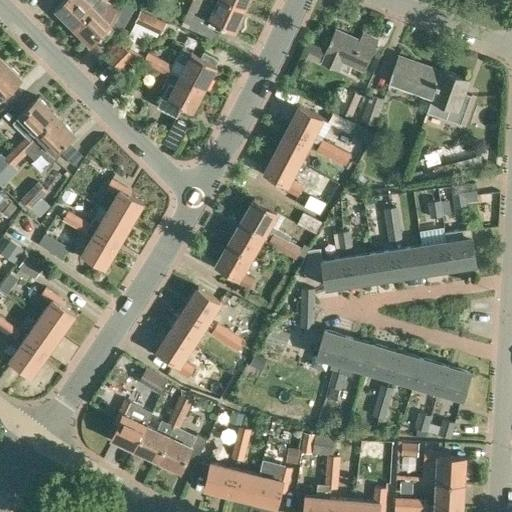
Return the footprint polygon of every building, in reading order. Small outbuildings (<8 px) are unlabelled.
[(62,0),(54,8),(72,26),(93,6),(99,0),(102,0),(104,2),(105,0),(62,0)] [(191,0),(180,24),(188,27),(214,39),(221,25),(235,31),(245,9),(227,0),(191,0)] [(227,0),(245,9),(248,0),(227,0)] [(93,6),(72,26),(91,45),(102,34),(105,37),(114,28),(111,26),(121,32),(135,7),(124,1),(111,24),(93,6)] [(160,34),(166,21),(145,11),(138,24),(160,34)] [(363,69),(377,38),(363,32),(360,40),(336,29),(321,62),(338,69),(342,60),(363,69)] [(124,46),(108,61),(118,71),(134,55),(124,46)] [(175,56),(171,64),(172,65),(169,71),(204,90),(217,65),(191,52),(186,50),(182,47),(178,57),(175,56)] [(143,61),(152,66),(158,57),(147,51),(143,61)] [(390,80),(431,95),(439,70),(398,55),(390,80)] [(193,110),(204,90),(169,71),(172,65),(171,64),(158,57),(152,66),(166,74),(165,77),(166,80),(169,82),(157,106),(176,116),(182,105),(193,110)] [(0,63),(0,100),(22,78),(4,60),(0,63)] [(439,70),(431,95),(433,96),(432,100),(458,110),(469,79),(443,69),(442,71),(439,70)] [(351,116),(361,93),(349,88),(339,110),(351,116)] [(375,124),(384,97),(369,92),(368,96),(365,95),(357,118),(375,124)] [(38,96),(19,115),(12,121),(26,135),(28,133),(30,136),(32,139),(56,114),(38,96)] [(9,99),(0,114),(0,119),(7,123),(18,104),(9,99)] [(299,104),(287,127),(311,139),(322,116),(299,104)] [(75,133),(56,114),(32,139),(30,136),(28,133),(26,135),(18,143),(21,147),(18,150),(24,156),(37,143),(40,146),(37,149),(51,163),(60,154),(57,151),(75,133)] [(349,133),(365,142),(372,129),(356,121),(349,133)] [(0,148),(11,147),(6,122),(0,123),(0,148)] [(287,127),(275,149),(299,162),(311,139),(287,127)] [(322,138),(319,144),(348,159),(351,152),(322,138)] [(14,165),(24,156),(18,150),(21,147),(18,143),(4,156),(10,162),(14,165)] [(348,159),(319,144),(316,150),(345,165),(348,159)] [(275,149),(264,172),(282,181),(279,186),(298,196),(303,185),(290,178),(299,162),(275,149)] [(448,163),(434,166),(436,175),(459,169),(458,166),(456,161),(448,163)] [(3,177),(11,186),(26,173),(17,164),(3,177)] [(421,169),(410,171),(412,181),(423,178),(421,169)] [(118,192),(108,209),(107,209),(131,223),(143,201),(125,190),(127,186),(112,177),(107,185),(118,192)] [(30,207),(47,190),(38,181),(21,198),(30,207)] [(466,196),(477,195),(475,182),(451,185),(455,213),(468,212),(466,196)] [(0,193),(0,209),(8,202),(0,193)] [(303,206),(319,215),(325,203),(309,194),(303,206)] [(289,240),(291,236),(277,228),(285,215),(277,211),(254,198),(241,221),(264,234),(270,238),(267,243),(279,249),(282,243),(285,245),(288,239),(289,240)] [(430,217),(444,216),(441,199),(428,201),(430,217)] [(9,202),(1,212),(7,217),(16,208),(9,202)] [(101,205),(91,223),(88,228),(95,231),(118,245),(131,223),(107,209),(108,209),(101,205)] [(397,206),(390,207),(395,239),(402,238),(397,206)] [(395,239),(390,207),(384,208),(389,240),(395,239)] [(65,208),(58,210),(56,214),(63,218),(63,219),(74,226),(80,216),(65,208)] [(316,233),(322,221),(303,211),(297,223),(316,233)] [(88,228),(91,223),(80,216),(74,226),(86,232),(88,228)] [(241,221),(228,242),(251,256),(264,234),(241,221)] [(471,227),(445,231),(451,267),(476,263),(471,230),(471,227)] [(337,232),(340,247),(352,245),(350,230),(337,232)] [(95,231),(82,253),(105,267),(118,245),(95,231)] [(446,241),(422,244),(426,271),(451,267),(445,231),(444,231),(446,241)] [(51,250),(58,239),(46,232),(39,243),(51,250)] [(15,262),(24,247),(10,238),(1,253),(15,262)] [(282,243),(279,249),(295,259),(299,253),(302,247),(289,240),(288,239),(285,245),(282,243)] [(228,242),(215,264),(234,275),(231,279),(249,289),(255,279),(242,271),(251,256),(228,242)] [(304,256),(305,257),(310,247),(304,243),(304,244),(302,247),(299,253),(304,256)] [(422,244),(397,248),(401,275),(426,271),(422,244)] [(397,248),(372,252),(376,278),(401,275),(397,248)] [(372,252),(347,256),(351,282),(376,278),(372,252)] [(35,278),(43,266),(27,255),(19,266),(35,278)] [(351,282),(347,256),(322,260),(326,286),(351,282)] [(13,286),(4,280),(0,285),(0,288),(7,294),(13,286)] [(50,301),(39,318),(60,333),(75,312),(58,300),(60,297),(46,286),(40,294),(50,301)] [(184,307),(207,322),(213,312),(220,300),(198,286),(184,307)] [(302,292),(301,301),(314,301),(315,287),(309,287),(302,287),(302,292)] [(193,343),(207,322),(184,307),(170,329),(193,343)] [(314,313),(301,312),(301,326),(313,327),(314,313)] [(0,315),(0,321),(18,334),(21,330),(0,315)] [(270,323),(265,339),(286,346),(294,322),(280,317),(278,326),(270,323)] [(39,318),(24,338),(46,354),(60,333),(39,318)] [(18,334),(0,321),(0,328),(15,339),(18,334)] [(225,341),(231,331),(218,323),(211,333),(225,341)] [(185,355),(193,343),(170,329),(156,350),(174,361),(171,365),(188,377),(195,366),(190,363),(183,359),(185,355)] [(341,362),(348,337),(324,329),(317,355),(332,359),(341,362)] [(245,339),(231,331),(225,341),(238,350),(242,344),(245,339)] [(365,369),(373,344),(348,337),(341,362),(338,371),(345,373),(351,374),(354,365),(365,369)] [(24,338),(9,359),(31,375),(46,354),(24,338)] [(365,369),(390,376),(397,351),(373,344),(365,369)] [(397,351),(390,376),(414,383),(421,358),(397,351)] [(260,368),(265,358),(254,352),(249,362),(260,368)] [(421,358),(414,383),(438,390),(446,365),(421,358)] [(446,365),(438,390),(463,397),(470,372),(446,365)] [(159,393),(165,381),(144,369),(138,381),(159,393)] [(341,386),(345,373),(345,372),(338,371),(333,369),(329,385),(341,388),(341,386)] [(377,398),(376,399),(380,400),(389,402),(392,394),(394,387),(392,387),(387,385),(381,383),(381,384),(377,398)] [(337,401),(341,388),(329,385),(325,397),(337,401)] [(174,407),(179,410),(180,410),(178,414),(184,417),(192,399),(180,394),(174,407)] [(120,419),(111,437),(134,448),(145,424),(129,416),(135,403),(124,398),(116,416),(120,419)] [(380,400),(376,399),(372,414),(385,418),(389,402),(380,400)] [(145,424),(134,448),(157,458),(179,410),(174,407),(168,421),(161,418),(156,429),(145,424)] [(179,410),(157,458),(181,470),(188,455),(197,459),(207,438),(197,433),(196,434),(180,426),(184,417),(178,414),(180,410),(179,410)] [(228,422),(238,425),(240,425),(243,414),(231,411),(228,422)] [(427,430),(432,415),(419,411),(414,427),(427,430)] [(451,437),(456,422),(443,418),(438,434),(451,437)] [(230,455),(237,457),(244,426),(240,425),(238,425),(230,455)] [(244,426),(237,457),(244,459),(252,428),(244,426)] [(312,453),(315,433),(303,431),(300,451),(312,453)] [(418,456),(419,442),(403,441),(401,454),(418,456)] [(286,460),(297,462),(300,447),(288,445),(286,460)] [(438,460),(437,481),(463,483),(465,456),(444,455),(444,451),(426,450),(425,459),(438,460)] [(327,469),(338,470),(339,455),(328,454),(327,469)] [(287,486),(292,467),(263,459),(259,473),(253,499),(278,505),(282,485),(287,486)] [(234,467),(209,461),(203,487),(228,493),(234,467)] [(234,467),(228,493),(253,499),(259,473),(234,467)] [(337,487),(338,470),(327,469),(325,483),(331,484),(331,487),(337,487)] [(437,481),(435,506),(462,508),(463,483),(437,481)] [(316,495),(304,494),(302,511),(328,511),(331,484),(325,483),(317,483),(316,495)] [(355,499),(353,511),(379,511),(380,507),(385,507),(387,487),(375,486),(373,500),(355,499)] [(330,496),(328,511),(353,511),(355,499),(336,497),(330,496)] [(395,509),(396,509),(407,510),(410,510),(411,499),(396,499),(395,509)] [(426,500),(411,499),(410,510),(414,510),(420,510),(426,511),(426,505),(426,500)]
